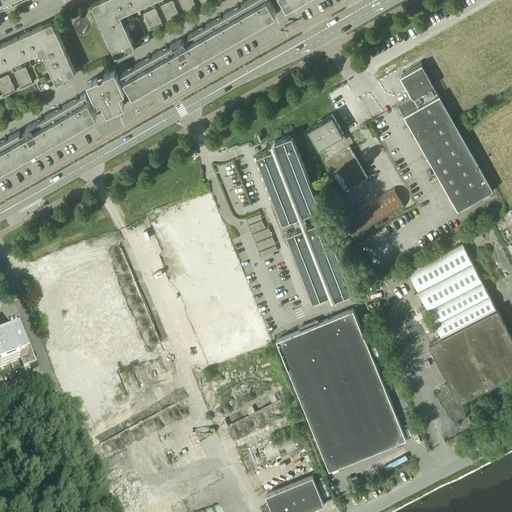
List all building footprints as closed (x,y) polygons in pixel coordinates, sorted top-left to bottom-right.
[(132,40),(119,10),(114,0),(96,0),(92,2),(116,55),(151,39),(147,31),(139,34),(140,37),(132,40)] [(114,0),(119,10),(142,0),(114,0)] [(133,92),(272,13),(276,11),(271,2),(270,0),(248,0),(122,71),(130,88),(133,92)] [(167,18),(179,13),(173,0),(164,0),(160,2),(167,18)] [(179,0),(185,11),(196,6),(193,0),(179,0)] [(150,26),(161,21),(154,4),(143,9),(150,26)] [(480,75),(511,59),(511,14),(455,42),(461,54),(456,56),(461,67),(473,61),(480,75)] [(52,20),(33,29),(42,49),(54,76),(38,83),(41,89),(76,73),(52,20)] [(33,29),(0,43),(0,67),(42,49),(33,29)] [(401,75),(412,96),(398,104),(458,209),(493,189),(421,61),(420,62),(421,64),(401,75)] [(428,71),(433,80),(448,72),(443,62),(428,71)] [(32,81),(25,66),(14,71),(21,86),(32,81)] [(87,81),(97,103),(102,101),(107,112),(124,104),(120,93),(125,91),(115,69),(87,81)] [(448,72),(434,80),(439,89),(453,81),(448,72)] [(15,89),(8,74),(0,77),(0,85),(4,94),(15,89)] [(439,90),(444,99),(459,91),(454,82),(439,90)] [(86,92),(0,140),(0,167),(97,112),(86,92)] [(367,176),(351,149),(349,144),(348,143),(349,143),(343,133),(332,114),(308,128),(308,129),(319,147),(323,144),(330,155),(325,158),(344,190),(367,176)] [(257,154),(274,198),(283,221),(299,214),(304,225),(287,232),(313,299),(330,293),(332,298),(352,290),(324,218),(307,224),(303,213),(320,206),(292,134),(271,142),(273,147),(257,154)] [(404,206),(393,187),(341,217),(352,236),(404,206)] [(153,211),(206,365),(269,343),(216,189),(153,211)] [(264,227),(260,213),(248,218),(262,255),(278,249),(269,225),(264,227)] [(408,269),(441,333),(442,336),(497,308),(463,241),(408,269)] [(162,354),(145,305),(120,314),(116,305),(120,303),(113,283),(124,279),(112,243),(83,252),(90,275),(72,281),(84,317),(89,315),(93,325),(87,327),(95,350),(131,338),(139,362),(162,354)] [(406,438),(380,373),(353,308),(276,339),(329,469),(406,438)] [(442,336),(429,343),(449,382),(439,387),(441,391),(439,393),(436,390),(442,397),(443,403),(447,407),(448,412),(455,420),(465,415),(462,404),(459,401),(511,373),(511,336),(497,308),(442,336)] [(412,338),(421,334),(418,326),(415,328),(408,313),(402,316),(412,338)] [(0,368),(19,361),(20,360),(23,368),(31,365),(35,363),(28,345),(23,347),(17,332),(9,335),(0,338),(0,368)] [(47,343),(60,373),(72,368),(60,338),(47,343)] [(67,383),(78,418),(107,409),(97,378),(76,385),(75,380),(67,383)] [(88,442),(111,432),(107,421),(83,431),(88,442)] [(175,465),(198,457),(185,423),(163,431),(175,465)] [(288,437),(292,449),(306,444),(302,433),(288,437)] [(317,476),(320,484),(321,484),(325,494),(333,491),(326,472),(317,476)] [(271,501),(265,503),(267,511),(298,511),(326,502),(315,473),(267,490),(271,501)] [(167,499),(166,494),(149,499),(152,510),(167,506),(165,500),(167,499)]
